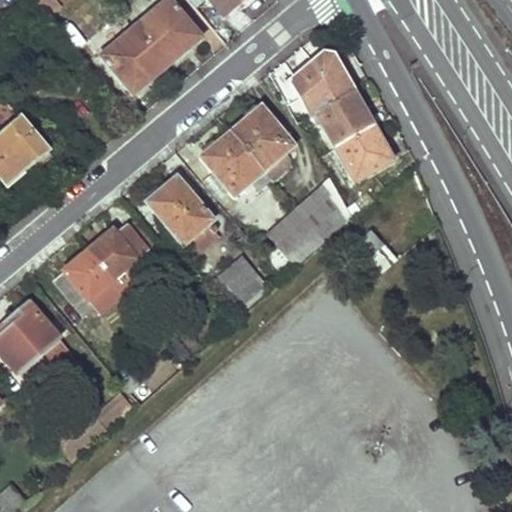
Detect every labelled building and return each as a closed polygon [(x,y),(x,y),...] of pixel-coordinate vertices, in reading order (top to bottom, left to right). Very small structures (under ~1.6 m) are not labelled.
[(30,0),(48,19),(60,8),(53,0),(30,0)] [(168,0),(134,28),(168,68),(202,38),(169,0),(168,0)] [(208,0),(224,18),(245,0),(208,0)] [(168,68),(134,28),(101,56),(135,95),(168,68)] [(313,114),(351,184),(391,161),(331,58),(323,51),(286,72),(310,117),(313,114)] [(52,157),(7,102),(0,107),(0,176),(8,187),(28,169),(32,174),(52,157)] [(293,147),(260,108),(230,132),(264,172),(293,147)] [(264,172),(230,132),(199,158),(234,198),(264,172)] [(182,245),(211,221),(176,178),(146,203),(182,245)] [(350,217),(330,181),(296,211),(322,243),(342,217),(350,217)] [(347,208),(352,217),(360,211),(355,203),(347,208)] [(295,267),(322,243),(296,211),(268,235),(295,267)] [(162,269),(126,226),(116,234),(112,231),(88,251),(122,293),(127,299),(162,269)] [(383,264),(397,261),(371,231),(356,245),(383,264)] [(99,313),(122,293),(88,251),(53,281),(77,308),(87,300),(99,313)] [(240,315),(268,290),(242,258),(214,282),(240,315)] [(0,349),(28,384),(66,351),(26,304),(0,326),(0,349)] [(148,379),(139,368),(120,383),(129,395),(148,379)] [(47,434),(69,460),(129,410),(117,396),(91,416),(81,405),(47,434)] [(17,511),(27,504),(10,485),(0,493),(0,511),(17,511)]
